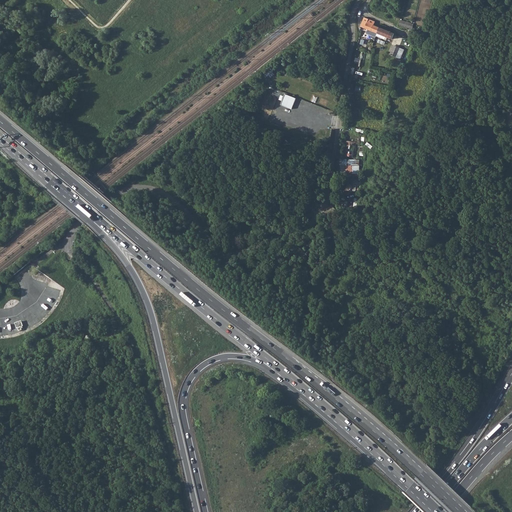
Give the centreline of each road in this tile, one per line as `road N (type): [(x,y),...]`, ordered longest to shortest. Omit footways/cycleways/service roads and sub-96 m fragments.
road 1 (trunk): [(457,508),(0,120)]
road 2 (trunk): [(92,216),(153,317),(198,511)]
road 3 (trunk): [(92,216),(283,371)]
road 4 (trunk): [(204,511),(183,417),(189,378),(224,355),(283,371)]
road 5 (trunk): [(283,371),(439,511)]
road 6 (trunk): [(511,377),(415,511)]
road 7 (track): [(414,40),(489,84),(491,122),(511,131)]
road 8 (primary): [(511,417),(429,511)]
road 9 (trunk): [(0,136),(92,216)]
